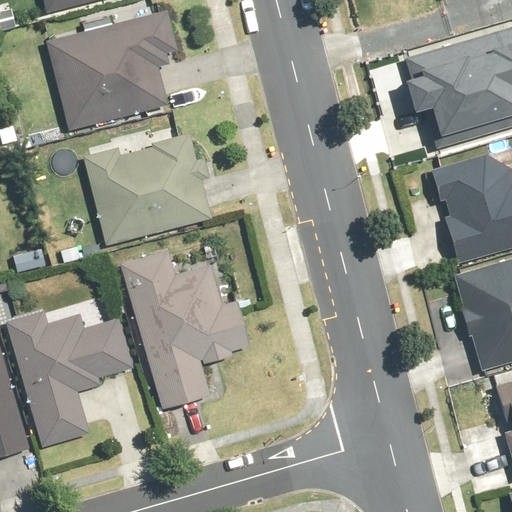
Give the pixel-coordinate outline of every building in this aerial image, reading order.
[(39,0),(44,15),(100,0),(39,0)] [(0,13),(0,32),(14,29),(10,11),(0,13)] [(161,13),(44,39),(65,132),(162,109),(152,66),(166,63),(164,56),(171,54),(161,13)] [(419,70),(398,76),(408,109),(430,103),(437,129),(511,107),(511,33),(416,61),(419,70)] [(0,155),(18,149),(10,126),(0,128),(0,155)] [(124,148),(82,158),(104,247),(209,221),(199,185),(205,183),(199,163),(194,163),(186,132),(152,141),(149,131),(122,138),(124,148)] [(483,156),(426,171),(437,203),(441,201),(446,216),(441,218),(456,265),(511,245),(511,181),(507,168),(483,156)] [(45,267),(40,248),(10,256),(15,276),(45,267)] [(165,250),(117,263),(158,410),(203,398),(194,367),(246,353),(232,303),(216,307),(204,265),(171,274),(165,250)] [(511,256),(450,274),(460,308),(454,310),(463,340),(469,338),(478,372),(511,362),(511,256)] [(44,316),(2,327),(37,452),(86,438),(73,395),(98,388),(97,384),(135,374),(121,321),(83,332),(79,315),(47,324),(44,316)] [(0,460),(24,455),(0,361),(0,460)] [(511,380),(489,388),(496,412),(507,408),(511,424),(511,435),(499,439),(511,479),(511,380)]
